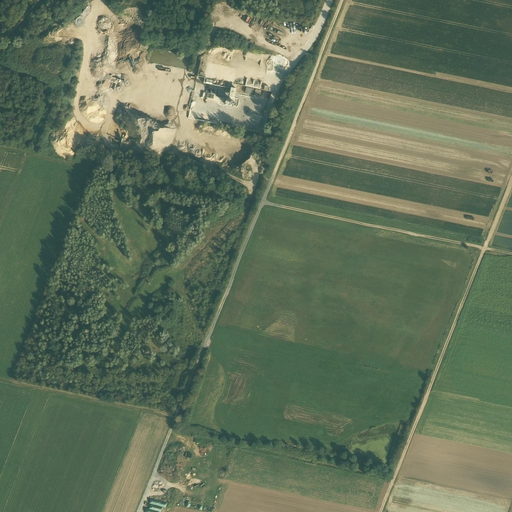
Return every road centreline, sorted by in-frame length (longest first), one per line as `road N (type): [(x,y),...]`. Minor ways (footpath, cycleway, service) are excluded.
road 1 (track): [(140,511),(342,0)]
road 2 (track): [(381,511),(483,248)]
road 3 (track): [(263,202),(483,248)]
road 4 (track): [(0,378),(177,417)]
